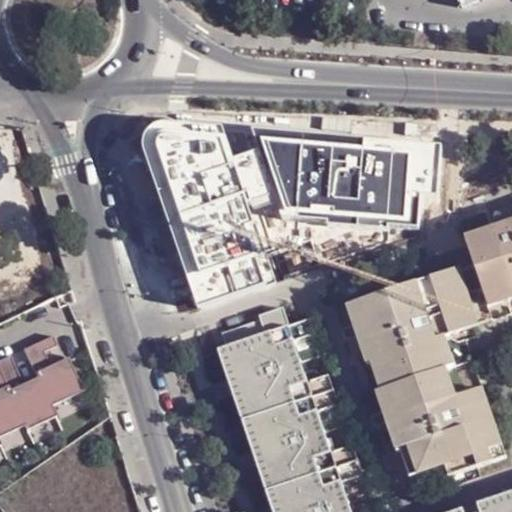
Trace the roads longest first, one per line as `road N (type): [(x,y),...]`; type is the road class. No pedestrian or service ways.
road 1 (residential): [(179,511),(78,162)]
road 2 (tertiary): [(511,92),(307,81)]
road 3 (tertiary): [(114,83),(245,89),(307,81)]
road 4 (tertiary): [(307,81),(195,43),(141,5)]
